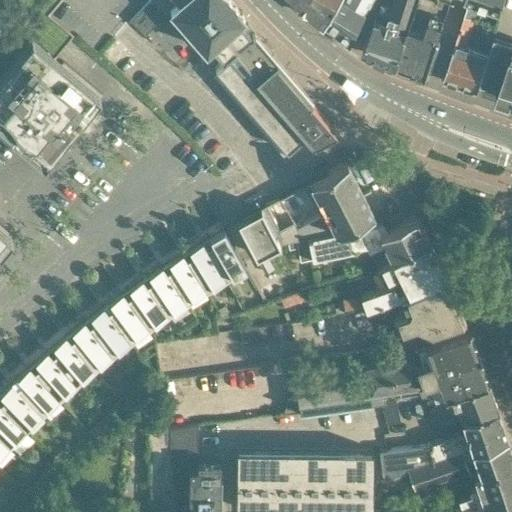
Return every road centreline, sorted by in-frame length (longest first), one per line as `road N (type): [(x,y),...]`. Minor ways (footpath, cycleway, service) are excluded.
road 1 (tertiary): [(394,101),(331,64),(264,0)]
road 2 (tertiary): [(394,101),(423,126),(511,159)]
road 3 (tertiary): [(511,138),(394,101)]
